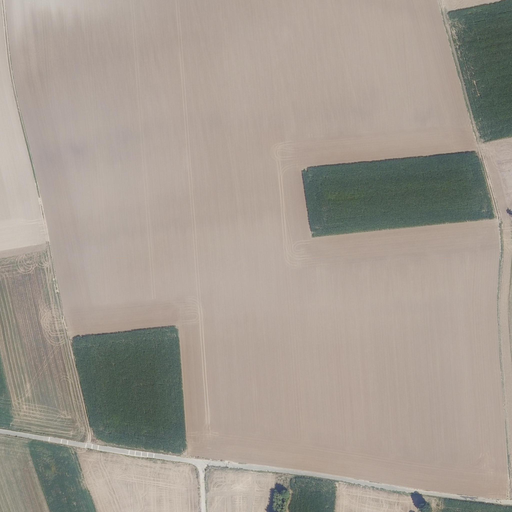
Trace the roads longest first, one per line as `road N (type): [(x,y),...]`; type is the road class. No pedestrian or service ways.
road 1 (unclassified): [(0,430),(511,503)]
road 2 (track): [(439,0),(505,244),(500,313),(511,490)]
road 3 (track): [(5,0),(17,106),(91,445)]
